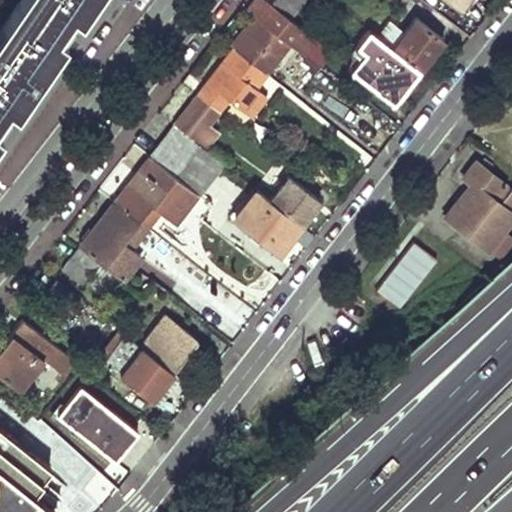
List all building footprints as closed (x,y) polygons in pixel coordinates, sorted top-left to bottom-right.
[(20,0),(0,29),(0,114),(6,107),(14,112),(28,92),(62,43),(55,37),(71,12),(79,19),(91,0),(20,0)] [(235,50),(268,75),(291,44),(306,54),(315,40),(290,19),(269,3),(266,0),(254,0),(248,10),(259,19),(235,50)] [(271,0),(269,3),(290,19),(304,0),(271,0)] [(471,0),(447,0),(463,12),(471,0)] [(396,52),(419,71),(443,39),(421,23),(396,52)] [(350,71),(393,102),(419,71),(396,52),(368,30),(356,46),(364,52),(350,71)] [(199,96),(220,110),(229,99),(251,115),(267,95),(259,87),(268,75),(235,50),(199,96)] [(199,96),(175,127),(205,150),(218,133),(208,125),(220,110),(199,96)] [(195,193),(199,196),(222,164),(205,150),(175,127),(173,125),(149,157),(195,193)] [(114,202),(139,221),(152,201),(163,209),(174,220),(195,193),(149,157),(114,202)] [(445,218),(502,262),(511,249),(511,235),(506,231),(511,222),(511,190),(499,204),(493,199),(504,185),(474,162),(463,178),(470,184),(476,188),(464,204),(458,200),(445,218)] [(270,201),(300,225),(322,195),(292,172),(270,201)] [(458,200),(464,204),(476,188),(470,184),(458,200)] [(231,218),(278,253),(300,225),(270,201),(255,189),(231,218)] [(139,221),(148,228),(163,209),(152,201),(139,221)] [(97,264),(120,280),(139,257),(130,250),(121,243),(139,221),(114,202),(77,248),(97,264)] [(148,228),(139,221),(121,243),(130,250),(148,228)] [(394,255),(408,267),(427,240),(414,230),(394,255)] [(61,270),(80,285),(97,264),(77,248),(61,270)] [(34,303),(54,320),(73,294),(53,280),(34,303)] [(142,348),(173,371),(196,340),(166,316),(142,348)] [(0,348),(0,373),(22,390),(44,360),(53,367),(51,370),(61,377),(73,361),(21,321),(0,348)] [(95,343),(118,359),(130,339),(109,322),(95,343)] [(120,376),(150,400),(173,371),(142,348),(120,376)] [(57,415),(82,435),(87,428),(95,435),(113,412),(80,386),(57,415)] [(126,448),(139,432),(113,412),(95,435),(87,428),(82,435),(103,451),(113,439),(126,448)] [(40,472),(48,462),(0,425),(0,511),(49,511),(56,503),(52,500),(61,488),(40,472)] [(116,461),(126,448),(113,439),(103,451),(116,461)]
